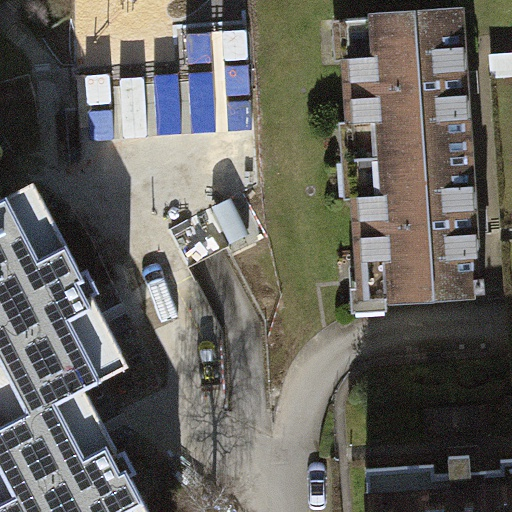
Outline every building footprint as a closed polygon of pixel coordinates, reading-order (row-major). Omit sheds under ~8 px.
[(470,186),(456,0),(362,0),(369,185),(470,186)] [(480,287),(470,186),(368,187),(376,289),(480,287)] [(116,371),(20,189),(0,199),(0,432),(72,395),(116,371)] [(0,511),(133,511),(72,395),(0,432),(0,511)] [(511,511),(511,465),(352,466),(355,511),(511,511)]
